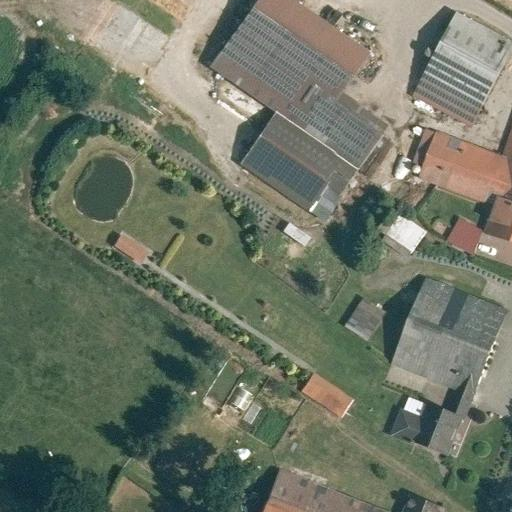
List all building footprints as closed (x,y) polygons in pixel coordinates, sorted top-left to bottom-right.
[(369,61),(278,0),(260,0),(208,78),(274,123),(239,174),(321,229),(385,135),(340,104),(369,61)] [(511,54),(511,50),(453,22),(413,104),(473,133),(511,54)] [(511,125),(500,160),(435,137),(417,187),(494,213),(484,242),(511,251),(511,125)] [(383,236),(412,254),(425,232),(396,214),(383,236)] [(444,244),(470,255),(480,230),(455,219),(444,244)] [(136,265),(143,253),(115,236),(108,248),(136,265)] [(388,442),(447,466),(506,318),(426,286),(390,376),(456,402),(448,422),(426,413),(421,426),(398,416),(388,442)] [(367,340),(381,311),(358,299),(343,328),(367,340)] [(306,375),(297,394),(339,415),(349,396),(306,375)] [(378,511),(278,477),(265,511),(378,511)]
